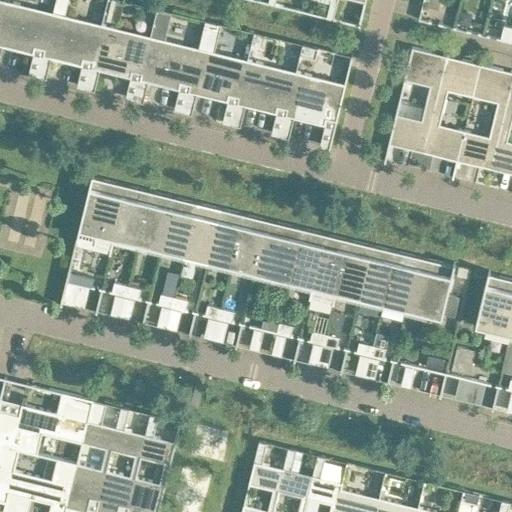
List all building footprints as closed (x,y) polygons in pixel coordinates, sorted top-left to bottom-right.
[(54,11),(8,0),(5,0),(0,19),(0,55),(3,45),(33,53),(35,46),(44,48),(54,11)] [(330,4),(327,17),(333,19),(337,6),(330,4)] [(460,10),(456,24),(468,27),(471,13),(460,10)] [(102,23),(54,11),(44,48),(37,76),(46,78),(51,57),(82,65),(84,58),(93,60),(102,23)] [(229,93),(238,96),(248,59),(215,50),(221,24),(205,20),(199,47),(190,84),(183,111),(192,113),(197,93),(228,100),(229,93)] [(151,35),(102,23),(93,60),(86,88),(94,90),(100,69),(130,77),(132,70),(141,72),(151,35)] [(511,32),(505,31),(503,39),(511,41),(511,37),(511,32)] [(141,72),(135,100),(143,102),(148,81),(179,89),(181,81),(190,84),(199,47),(151,35),(141,72)] [(300,54),(316,57),(318,47),(303,44),(300,54)] [(415,144),(425,146),(447,55),(415,47),(413,46),(412,46),(404,78),(415,81),(430,84),(422,119),(415,117),(396,112),(390,138),(391,138),(415,144)] [(473,95),(481,63),(447,55),(425,146),(447,151),(446,156),(457,158),(465,129),(439,123),(447,89),(473,95)] [(345,82),(297,70),(287,107),(280,135),(289,137),(294,117),(325,124),(326,117),(336,119),(329,147),(330,147),(350,66),(352,57),(353,56),(351,56),(345,82)] [(238,96),(232,123),(240,125),(245,105),(276,112),(278,105),(287,107),(297,70),(248,59),(238,96)] [(459,155),(492,162),(511,81),(511,70),(481,63),(473,95),(498,101),(490,135),(465,129),(457,158),(458,159),(459,155)] [(511,117),(511,81),(492,162),(511,167),(511,140),(507,139),(511,117)] [(115,237),(128,184),(93,176),(94,173),(92,173),(77,236),(79,237),(81,228),(97,232),(94,244),(110,248),(109,253),(111,254),(115,237)] [(151,190),(128,184),(115,237),(138,243),(151,190)] [(161,248),(174,196),(151,190),(138,243),(161,248)] [(198,201),(174,196),(161,248),(185,254),(198,201)] [(208,260),(221,207),(198,201),(185,254),(208,260)] [(244,213),(221,207),(208,260),(231,265),(244,213)] [(255,271),(267,218),(244,213),(231,265),(255,271)] [(302,227),(267,218),(255,271),(290,280),(302,227)] [(310,298),(326,233),(302,227),(290,280),(312,285),(309,298),(310,298)] [(349,238),(326,233),(310,298),(311,299),(312,294),(333,299),(332,304),(333,304),(349,238)] [(360,297),(372,244),(349,238),(333,304),(334,304),(337,291),(360,297)] [(396,250),(372,244),(360,297),(383,302),(396,250)] [(419,255),(415,254),(396,250),(383,302),(406,308),(415,271),(419,255)] [(419,255),(415,271),(406,308),(442,317),(455,264),(455,262),(454,261),(453,264),(419,255)] [(475,325),(511,334),(511,330),(511,278),(490,273),(490,270),(489,270),(488,273),(475,325)] [(68,271),(66,280),(68,281),(92,287),(94,277),(68,271)] [(112,292),(125,295),(128,284),(114,281),(112,292)] [(141,288),(128,284),(125,295),(139,298),(141,288)] [(159,303),(172,306),(175,296),(161,293),(159,303)] [(188,299),(175,296),(172,306),(185,310),(188,299)] [(205,314),(219,318),(221,307),(208,304),(205,314)] [(235,310),(221,307),(219,318),(232,321),(235,310)] [(265,320),(263,329),(266,329),(277,332),(279,323),(265,320)] [(279,323),(277,332),(290,335),(293,325),(279,321),(279,323)] [(313,330),(310,340),(323,343),(326,333),(313,330)] [(339,336),(326,333),(323,343),(337,347),(339,336)] [(359,341),(357,352),(370,355),(373,344),(359,341)] [(386,348),(373,344),(370,355),(383,358),(386,348)] [(457,345),(451,369),(470,373),(473,361),(467,360),(470,348),(457,345)] [(429,353),(426,364),(443,368),(446,357),(429,353)] [(0,443),(19,448),(37,452),(42,434),(82,444),(93,399),(94,400),(94,398),(93,398),(63,391),(63,392),(58,411),(22,403),(19,413),(0,408),(0,443)] [(107,469),(111,451),(117,426),(102,422),(106,403),(94,400),(93,399),(82,444),(105,449),(101,468),(77,462),(67,506),(68,506),(87,511),(91,496),(99,498),(107,469)] [(121,406),(117,426),(111,451),(135,456),(130,475),(107,469),(99,498),(95,511),(117,511),(120,503),(128,505),(129,505),(136,477),(140,458),(146,433),(125,428),(129,408),(121,406)] [(158,511),(176,440),(175,440),(154,435),(159,415),(150,413),(146,433),(140,458),(164,463),(159,482),(136,477),(129,505),(128,505),(126,511),(148,511),(149,510),(155,511),(158,511)] [(273,511),(274,510),(279,490),(284,467),(263,462),(267,442),(259,440),(249,482),(273,488),(268,508),(244,502),(241,511),(273,511)] [(19,448),(0,443),(0,500),(5,501),(7,502),(9,492),(8,491),(14,469),(19,448)] [(304,511),(308,497),(313,474),(292,469),(296,449),(288,447),(284,467),(279,490),(303,496),(299,511),(283,511),(274,510),(273,511),(304,511)] [(335,511),(343,481),(321,476),(326,456),(318,454),(313,474),(308,497),(332,503),(330,511),(335,511)] [(50,478),(14,469),(8,491),(9,492),(51,502),(48,511),(66,511),(68,506),(67,506),(77,462),(55,457),(50,478)] [(376,511),(380,497),(342,487),(343,481),(335,511),(376,511)] [(466,491),(464,499),(477,503),(479,495),(466,491)] [(415,505),(380,497),(376,511),(417,511),(419,506),(415,505)] [(507,511),(510,501),(503,499),(502,499),(498,511),(507,511)]
